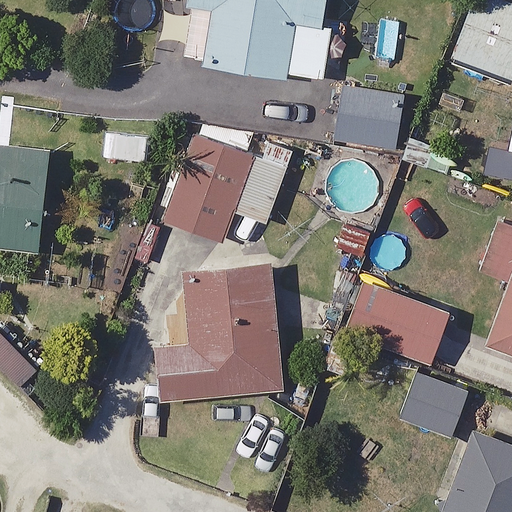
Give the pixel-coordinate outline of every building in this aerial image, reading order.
[(325,0),(189,0),(182,60),(325,77),(331,23),(323,22),(325,0)] [(511,0),(471,0),(452,54),(511,75),(511,0)] [(404,92),(339,82),(330,136),(395,146),(404,92)] [(152,134),(107,129),(104,154),(150,159),(152,134)] [(261,157),(199,133),(167,217),(223,238),(234,209),(267,222),(295,148),(268,138),(261,157)] [(0,243),(40,245),(45,155),(0,151),(0,243)] [(511,208),(507,207),(484,266),(511,276),(511,278),(487,341),(511,351),(511,208)] [(281,387),(273,262),(189,267),(194,341),(159,343),(163,395),(281,387)] [(447,311),(365,281),(347,330),(429,360),(447,311)] [(470,390),(418,369),(400,413),(451,434),(470,390)] [(511,511),(511,443),(473,430),(444,511),(511,511)]
